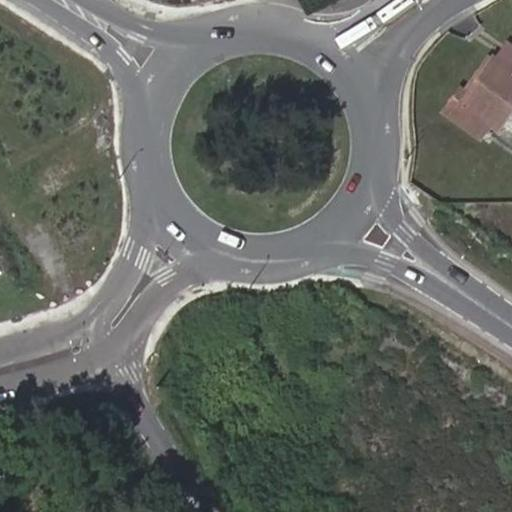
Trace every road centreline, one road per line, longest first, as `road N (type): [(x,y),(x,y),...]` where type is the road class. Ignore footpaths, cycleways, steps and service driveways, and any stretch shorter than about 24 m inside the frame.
road 1 (unclassified): [(111,356),(202,511)]
road 2 (track): [(0,186),(89,324)]
road 3 (unclassified): [(111,356),(174,280),(234,260)]
road 4 (tertiary): [(38,0),(122,58),(143,112)]
road 5 (tertiary): [(312,250),(369,257),(460,291)]
road 6 (unclassified): [(144,177),(138,255),(100,318)]
road 7 (unclassified): [(379,115),(382,77),(395,50),(455,0)]
road 8 (track): [(118,114),(0,186)]
road 9 (tertiary): [(460,291),(373,187)]
road 10 (tertiary): [(205,34),(140,31),(84,0)]
road 11 (tertiary): [(144,177),(178,231),(234,260)]
